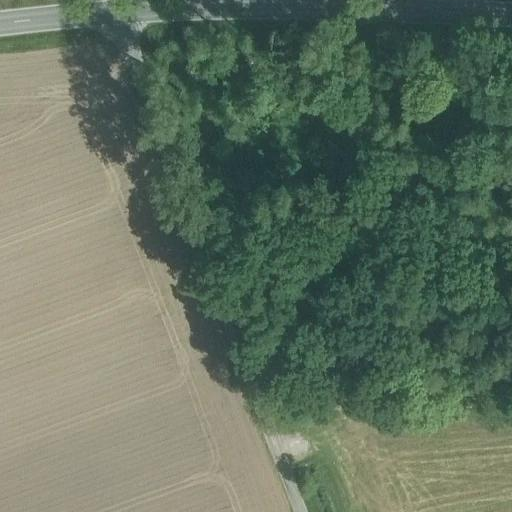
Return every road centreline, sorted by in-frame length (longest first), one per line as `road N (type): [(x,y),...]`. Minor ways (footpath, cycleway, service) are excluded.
road 1 (track): [(121,10),(303,511)]
road 2 (secondary): [(511,15),(287,6),(121,10),(0,25)]
